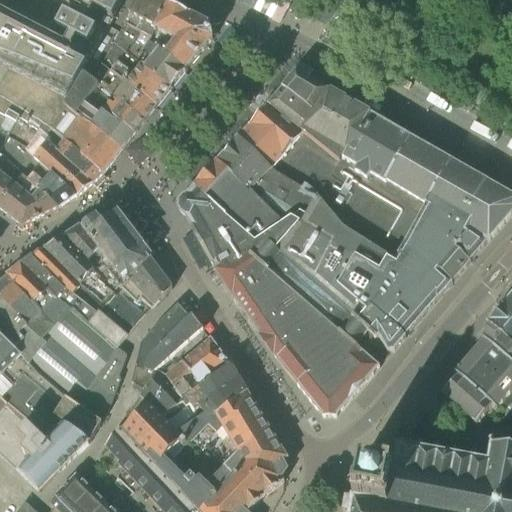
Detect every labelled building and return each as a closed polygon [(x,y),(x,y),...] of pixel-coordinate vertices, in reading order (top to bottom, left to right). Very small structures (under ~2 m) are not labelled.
[(83,76),(92,60),(107,35),(114,22),(125,0),(0,0),(0,68),(9,73),(40,88),(67,102),(74,92),(83,76)] [(170,6),(157,0),(139,0),(114,46),(138,65),(149,44),(170,6)] [(377,11),(364,0),(363,0),(343,23),(357,35),(377,11)] [(364,0),(377,11),(387,0),(364,0)] [(149,44),(186,75),(213,41),(210,27),(170,6),(149,44)] [(157,110),(172,92),(186,75),(149,44),(138,65),(114,46),(102,68),(157,110)] [(157,110),(102,68),(92,60),(83,76),(146,124),(157,110)] [(20,122),(40,88),(9,73),(0,87),(0,116),(17,127),(20,122)] [(106,112),(136,137),(146,124),(83,76),(74,92),(104,114),(106,112)] [(340,165),(371,118),(296,76),(267,108),(340,165)] [(51,132),(104,178),(123,153),(64,108),(67,102),(40,88),(20,122),(38,132),(40,128),(48,136),(51,132)] [(64,108),(123,153),(136,137),(106,112),(104,114),(74,92),(67,102),(64,108)] [(340,165),(267,108),(263,113),(262,113),(237,141),(310,212),(340,165)] [(0,156),(10,140),(17,127),(0,116),(0,156)] [(339,262),(413,143),(371,118),(340,165),(310,212),(339,262)] [(78,201),(91,190),(94,187),(50,147),(53,142),(48,136),(40,128),(38,132),(20,122),(17,127),(10,140),(28,151),(26,155),(78,201)] [(94,187),(104,178),(51,132),(48,136),(53,142),(50,147),(94,187)] [(0,156),(0,157),(59,211),(72,203),(78,201),(26,155),(28,151),(10,140),(0,156)] [(280,230),(303,265),(312,278),(320,274),(332,267),(336,268),(339,262),(310,212),(237,141),(222,158),(223,158),(216,166),(280,230)] [(339,262),(336,268),(362,310),(373,293),(386,272),(404,243),(452,165),(413,143),(339,262)] [(0,211),(0,212),(23,230),(59,212),(59,211),(0,157),(0,211)] [(432,267),(485,183),(452,165),(404,243),(432,267)] [(254,249),(280,230),(216,166),(195,190),(227,222),(241,236),(254,249)] [(511,198),(485,183),(432,267),(452,286),(487,245),(487,246),(511,217),(511,198)] [(188,198),(188,200),(186,201),(184,201),(183,202),(182,204),(181,205),(180,207),(180,209),(180,211),(180,212),(181,213),(181,214),(182,215),(183,216),(184,217),(185,217),(186,218),(186,219),(189,224),(194,232),(193,233),(196,239),(206,257),(212,267),(213,266),(218,275),(217,275),(232,297),(232,296),(233,297),(243,312),(253,326),(262,340),(275,359),(277,362),(276,362),(276,363),(304,396),(324,420),(337,420),(344,411),(351,404),(359,395),(380,370),(378,368),(362,354),(367,348),(374,340),(375,342),(378,338),(379,337),(362,310),(336,268),(332,267),(320,274),(312,278),(303,265),(280,230),(254,249),(241,236),(227,222),(195,190),(188,198)] [(151,262),(118,218),(117,219),(116,218),(110,216),(92,226),(83,231),(100,252),(88,265),(101,280),(100,281),(117,296),(118,297),(147,267),(151,262)] [(100,252),(83,231),(82,228),(65,239),(88,265),(100,252)] [(65,239),(44,252),(92,296),(85,304),(98,316),(117,296),(100,281),(101,280),(88,265),(65,239)] [(404,243),(386,272),(373,293),(362,310),(379,337),(378,338),(388,355),(390,354),(394,353),(406,340),(405,339),(411,333),(425,317),(438,302),(452,286),(432,267),(404,243)] [(92,296),(44,252),(33,259),(76,301),(81,303),(85,304),(92,296)] [(33,259),(22,267),(68,312),(70,314),(72,312),(90,325),(98,316),(85,304),(81,303),(76,301),(33,259)] [(152,312),(169,295),(173,291),(151,262),(147,267),(118,297),(116,299),(140,325),(144,320),(133,308),(136,305),(138,307),(143,302),(152,312)] [(68,312),(22,267),(7,279),(54,329),(68,312)] [(0,297),(42,342),(54,329),(7,279),(0,285),(0,297)] [(117,296),(98,316),(90,325),(118,351),(140,325),(116,299),(118,297),(117,296)] [(511,393),(511,296),(488,325),(487,326),(489,328),(486,332),(487,341),(485,342),(484,342),(455,376),(458,379),(443,397),(477,427),(492,410),(496,412),(511,393)] [(0,297),(0,337),(22,358),(39,379),(67,402),(74,408),(75,407),(77,408),(85,398),(51,371),(42,360),(34,352),(42,342),(0,297)] [(190,319),(179,307),(154,331),(142,346),(136,370),(143,372),(190,319)] [(118,351),(90,325),(72,312),(70,314),(68,312),(54,329),(42,342),(34,352),(42,360),(51,371),(85,398),(77,408),(102,425),(110,413),(122,381),(121,381),(120,379),(128,359),(127,359),(118,353),(119,352),(118,351)] [(136,370),(132,385),(147,392),(142,399),(161,419),(184,401),(167,378),(165,376),(207,336),(193,318),(190,319),(143,372),(136,370)] [(0,401),(8,408),(7,409),(27,428),(28,427),(49,447),(66,429),(89,445),(89,446),(92,443),(91,443),(102,425),(77,408),(75,407),(74,408),(67,402),(39,379),(22,358),(0,337),(0,401)] [(210,341),(167,378),(184,401),(192,395),(184,385),(220,354),(210,341)] [(192,395),(230,368),(220,354),(184,385),(192,395)] [(238,381),(230,368),(192,395),(184,401),(161,419),(177,435),(178,434),(164,419),(186,404),(195,415),(234,386),(233,385),(238,381)] [(219,416),(247,396),(238,381),(233,385),(234,386),(195,415),(199,421),(215,410),(219,416)] [(180,436),(178,434),(177,435),(161,419),(142,399),(120,429),(137,448),(152,464),(166,479),(181,494),(196,510),(197,511),(251,511),(260,503),(284,484),(282,481),(284,480),(285,463),(284,462),(287,460),(247,396),(219,416),(215,410),(199,421),(180,436)] [(0,457),(40,496),(89,445),(66,429),(49,447),(28,427),(27,428),(7,409),(0,415),(0,457)] [(120,464),(137,448),(120,429),(106,449),(107,450),(120,464)] [(402,449),(400,447),(399,445),(395,447),(399,452),(395,470),(388,469),(388,471),(379,469),(381,458),(367,455),(365,466),(360,465),(352,501),(345,499),(343,511),(511,511),(511,444),(510,444),(509,451),(496,449),(493,441),(489,443),(491,449),(489,465),(475,463),(477,456),(472,455),(471,462),(458,460),(459,453),(455,452),(453,459),(440,456),(442,449),(437,449),(436,456),(423,453),(424,446),(420,445),(419,453),(402,449)] [(118,466),(133,481),(152,464),(137,448),(120,464),(118,466)] [(133,481),(147,497),(166,479),(152,464),(133,481)] [(73,511),(92,493),(77,478),(50,506),(56,511),(73,511)] [(147,497),(161,511),(162,511),(181,494),(166,479),(147,497)] [(92,493),(73,511),(101,511),(106,507),(92,493)] [(181,494),(162,511),(194,511),(196,510),(181,494)]
